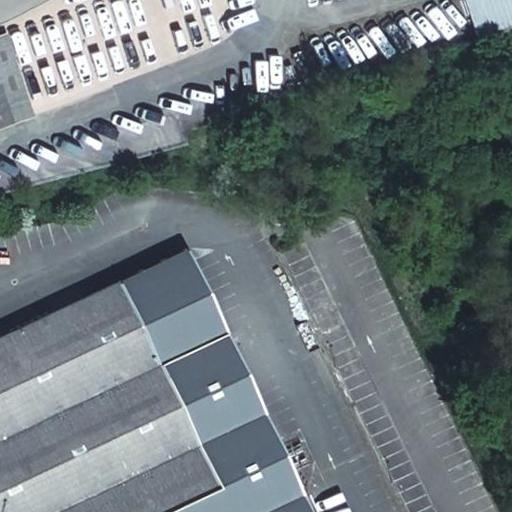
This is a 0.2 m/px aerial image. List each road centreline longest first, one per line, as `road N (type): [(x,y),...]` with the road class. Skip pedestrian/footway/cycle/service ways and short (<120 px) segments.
road 1 (unknown): [(463,511),(320,232),(304,214),(277,206),(217,209)]
road 2 (unknown): [(0,135),(312,13),(306,0)]
road 3 (unknown): [(217,209),(361,511)]
road 4 (unknown): [(217,209),(140,222),(0,285)]
